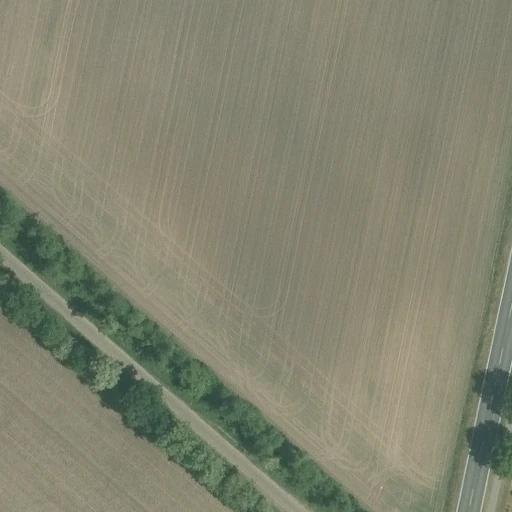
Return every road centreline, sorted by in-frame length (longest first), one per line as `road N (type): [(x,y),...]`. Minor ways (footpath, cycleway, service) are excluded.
road 1 (unclassified): [(0,254),(303,511)]
road 2 (tertiary): [(511,317),(472,511)]
